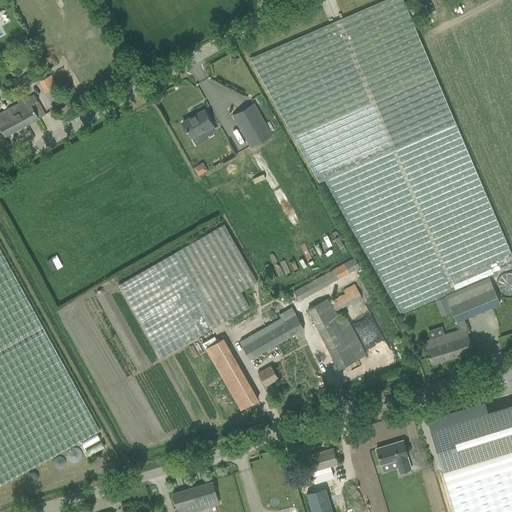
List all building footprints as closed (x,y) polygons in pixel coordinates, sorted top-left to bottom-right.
[(500,302),(489,276),(511,265),(511,251),(403,0),(384,0),(249,58),(319,181),(324,179),(400,314),(445,295),(456,322),(458,329),(424,340),(431,364),(473,350),(463,318),(500,302)] [(39,80),(46,93),(59,87),(52,73),(39,80)] [(39,118),(45,114),(34,95),(0,113),(0,127),(5,137),(39,118)] [(251,148),(273,135),(254,103),(232,115),(251,148)] [(203,112),(182,124),(190,138),(203,131),(204,133),(213,128),(203,112)] [(198,176),(208,170),(203,162),(194,168),(198,176)] [(249,306),(240,291),(257,281),(223,224),(207,233),(118,284),(160,358),(249,306)] [(0,248),(0,484),(100,430),(0,248)] [(297,297),(299,301),(360,267),(354,257),(293,290),(297,297)] [(511,271),(510,271),(507,271),(505,271),(502,272),(500,273),(498,275),(496,277),(495,279),(494,282),(494,284),(494,287),(495,289),(496,291),(498,294),(500,295),(503,297),(505,298),(508,298),(511,298),(511,297),(511,271)] [(340,319),(336,311),(362,297),(355,284),(343,290),(344,292),(342,293),(342,294),(337,297),(337,298),(330,301),(328,298),(307,309),(338,370),(366,355),(346,316),(340,319)] [(436,301),(438,305),(447,302),(445,297),(436,301)] [(292,307),(279,314),(281,317),(240,341),(250,360),(304,328),(292,307)] [(406,323),(400,326),(403,331),(409,328),(406,323)] [(206,347),(240,409),(258,399),(224,337),(206,347)] [(270,367),(258,374),(264,386),(277,379),(270,367)] [(277,384),(270,388),(274,395),(280,392),(277,384)] [(443,471),(511,449),(511,403),(488,410),(485,400),(427,417),(443,471)] [(408,455),(403,440),(376,448),(381,464),(395,459),(400,473),(411,469),(407,456),(408,455)] [(338,463),(333,448),(306,456),(315,482),(333,476),(330,465),(338,463)] [(511,511),(511,449),(443,471),(455,511),(511,511)] [(217,497),(213,482),(212,481),(172,493),(177,511),(192,511),(206,508),(204,501),(217,497)] [(333,511),(326,487),(307,492),(312,511),(333,511)]
